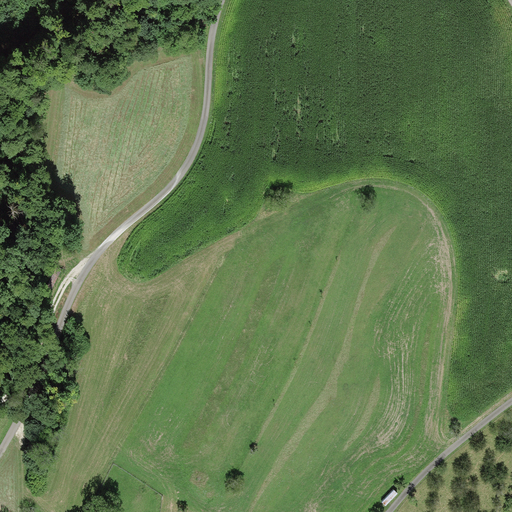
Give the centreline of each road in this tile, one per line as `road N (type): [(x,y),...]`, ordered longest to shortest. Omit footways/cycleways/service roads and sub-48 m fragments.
road 1 (track): [(106,241),(102,274),(136,299),(208,253),(357,186),(415,192),(430,201),(452,247),(456,300),(442,392),(456,442)]
road 2 (track): [(0,448),(74,285),(106,241),(186,164),(200,136),(208,36),(220,0)]
road 3 (track): [(136,299),(81,330),(43,467),(32,494),(22,496)]
road 4 (track): [(511,402),(456,442),(388,511)]
road 5 (track): [(0,400),(61,290),(86,267)]
